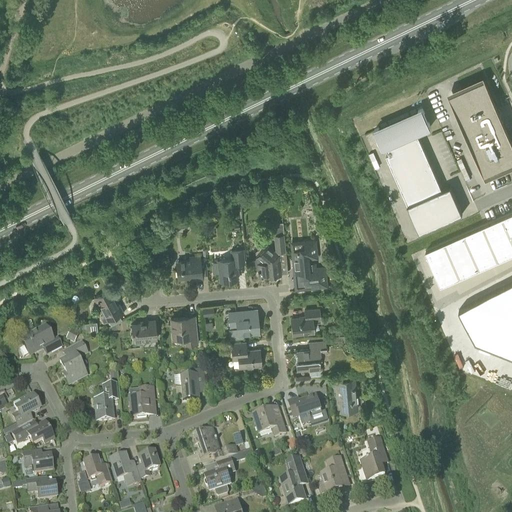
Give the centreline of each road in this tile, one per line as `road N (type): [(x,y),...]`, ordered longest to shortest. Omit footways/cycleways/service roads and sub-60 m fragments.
road 1 (primary): [(0,230),(473,0)]
road 2 (unclassified): [(0,187),(379,0)]
road 3 (residential): [(167,430),(282,384),(272,292)]
road 4 (residential): [(272,292),(138,305),(121,274)]
